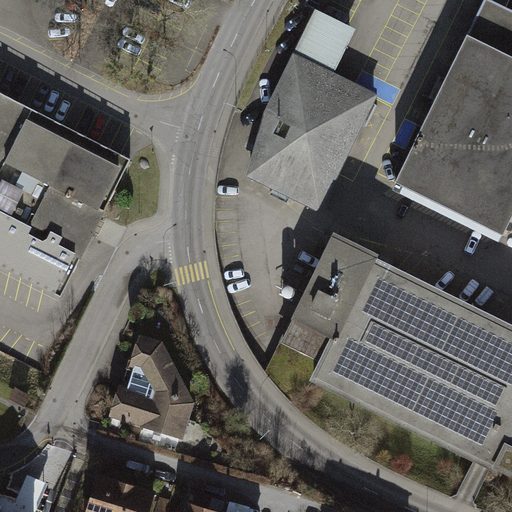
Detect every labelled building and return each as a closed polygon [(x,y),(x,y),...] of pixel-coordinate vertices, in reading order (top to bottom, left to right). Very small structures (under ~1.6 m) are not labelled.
[(511,11),(488,0),(397,184),(509,239),(511,231),(511,11)] [(356,32),(319,13),(273,105),(283,110),(252,173),(323,208),(378,97),(335,75),(356,32)] [(132,163),(0,95),(0,266),(63,298),(132,163)] [(293,403),(315,383),(511,477),(511,325),(335,240),(269,377),(293,403)] [(163,345),(145,339),(129,391),(122,389),(113,417),(184,439),(195,404),(163,345)] [(149,511),(155,496),(98,478),(87,511),(149,511)]
